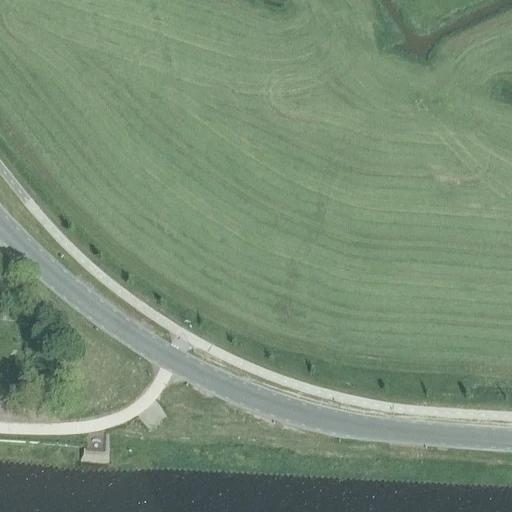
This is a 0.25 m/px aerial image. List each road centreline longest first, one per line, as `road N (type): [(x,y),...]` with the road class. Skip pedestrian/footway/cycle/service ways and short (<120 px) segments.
road 1 (secondary): [(171,362),(323,418),(511,440)]
road 2 (secondary): [(171,362),(72,290),(0,223)]
road 3 (unclassified): [(171,362),(129,412),(89,425),(0,426)]
